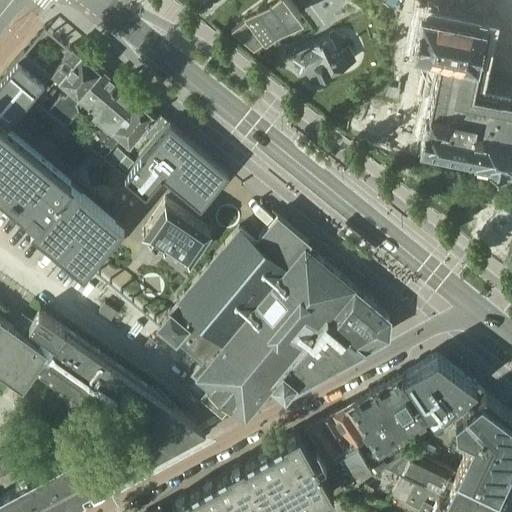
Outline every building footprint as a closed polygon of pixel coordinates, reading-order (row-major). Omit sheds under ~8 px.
[(236,21),(231,25),(254,44),(280,32),(290,21),(303,15),(299,10),(291,0),(260,0),(244,8),(248,13),(236,21)] [(475,157),(474,159),(496,163),(511,166),(511,0),(463,0),(464,1),(465,2),(467,3),(469,4),(469,7),(468,12),(462,10),(462,12),(472,14),(470,22),(421,12),(421,14),(416,37),(413,51),(440,57),(428,112),(427,117),(426,116),(420,145),(475,157)] [(314,42),(293,52),(300,69),(306,66),(309,74),(318,70),(320,74),(321,76),(323,77),(324,77),(325,77),(327,76),(328,75),(329,72),(329,70),(354,58),(348,45),(337,50),(328,33),(313,41),(314,42)] [(62,58),(52,70),(72,86),(66,93),(64,91),(61,92),(48,107),(57,114),(98,65),(81,50),(80,51),(73,45),(61,58),(62,58)] [(42,78),(43,79),(51,71),(24,49),(0,77),(0,188),(2,191),(38,147),(8,122),(33,93),(31,91),(42,78)] [(117,81),(98,65),(57,114),(66,121),(81,103),(81,100),(78,98),(81,94),(96,107),(117,81)] [(44,93),(50,85),(43,79),(42,78),(31,91),(33,93),(47,105),(51,100),(44,93)] [(88,140),(96,146),(136,98),(117,81),(96,107),(92,111),(107,124),(104,127),(99,123),(97,123),(85,137),(88,140)] [(388,85),(387,94),(398,96),(399,87),(388,85)] [(154,113),(136,98),(96,146),(104,153),(117,138),(112,134),(115,131),(131,144),(141,131),(150,138),(163,120),(154,113)] [(76,131),(85,120),(78,113),(68,124),(76,131)] [(200,205),(229,171),(184,132),(184,131),(182,130),(171,120),(170,119),(124,174),(146,192),(162,173),(200,205)] [(117,163),(124,155),(126,153),(118,146),(109,156),(117,163)] [(38,147),(2,191),(35,218),(37,219),(73,176),(38,147)] [(138,154),(137,153),(131,148),(124,155),(132,162),(138,154)] [(30,223),(84,267),(124,219),(73,176),(37,219),(35,218),(30,223)] [(210,227),(165,196),(142,228),(164,244),(166,242),(189,258),(210,227)] [(387,332),(389,314),(352,283),(353,283),(305,243),(309,239),(277,212),(255,239),(238,225),(158,319),(201,356),(192,367),(211,383),(201,394),(222,410),(231,400),(245,411),(247,409),(363,345),(363,346),(387,332)] [(22,387),(35,369),(41,373),(49,379),(53,382),(56,386),(59,390),(63,392),(66,396),(69,400),(73,403),(77,406),(82,407),(87,408),(92,410),(96,412),(122,430),(92,445),(113,483),(212,430),(38,310),(23,332),(0,316),(0,371),(15,382),(22,387)] [(403,370),(432,413),(435,418),(477,382),(471,378),(437,352),(405,370),(404,369),(403,370)] [(395,435),(412,425),(432,413),(403,370),(384,381),(365,392),(395,435)] [(471,434),(455,469),(503,492),(511,473),(511,408),(485,389),(448,423),(471,434)] [(374,447),(395,435),(365,392),(346,403),(366,435),(369,440),(374,447)] [(366,435),(346,403),(330,412),(350,443),(354,441),(358,446),(369,440),(366,435)] [(371,468),(358,446),(354,441),(350,443),(330,412),(305,425),(345,493),(358,484),(354,480),(371,468)] [(66,423),(50,432),(57,445),(73,436),(66,423)] [(290,511),(335,490),(331,481),(317,456),(301,428),(300,428),(301,429),(270,446),(269,445),(173,498),(180,511),(290,511)] [(43,435),(15,451),(22,462),(50,447),(43,435)] [(92,445),(51,468),(73,505),(113,483),(92,445)] [(385,464),(402,473),(478,511),(493,511),(503,492),(455,469),(409,446),(385,464)] [(8,454),(0,457),(0,473),(15,466),(8,454)] [(380,455),(369,463),(376,473),(385,467),(382,463),(385,461),(380,455)] [(0,498),(7,511),(59,511),(73,505),(51,468),(0,495),(0,498)] [(392,493),(426,510),(425,511),(478,511),(402,473),(392,493)]
